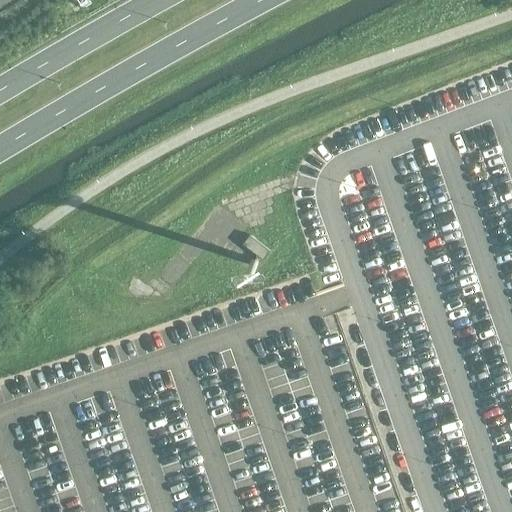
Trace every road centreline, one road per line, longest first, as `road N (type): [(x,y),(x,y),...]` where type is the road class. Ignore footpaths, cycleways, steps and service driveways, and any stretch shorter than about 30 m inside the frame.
road 1 (tertiary): [(0,152),(262,0)]
road 2 (tertiary): [(159,0),(0,94)]
